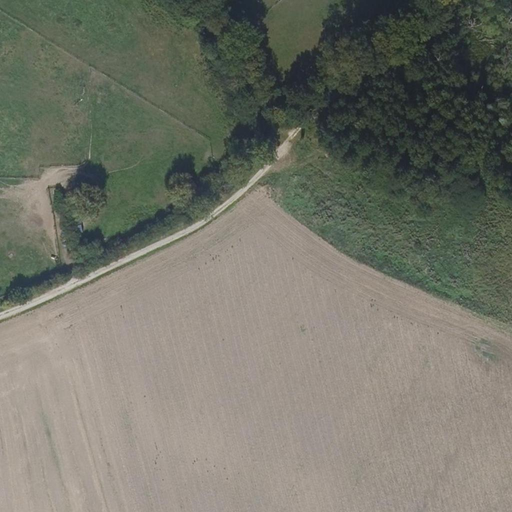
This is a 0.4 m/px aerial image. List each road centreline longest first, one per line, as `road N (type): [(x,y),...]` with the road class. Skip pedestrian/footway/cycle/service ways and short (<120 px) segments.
road 1 (track): [(0,315),(183,233),(253,181),(316,101),(400,48),(454,0)]
road 2 (track): [(181,0),(236,67),(281,146)]
